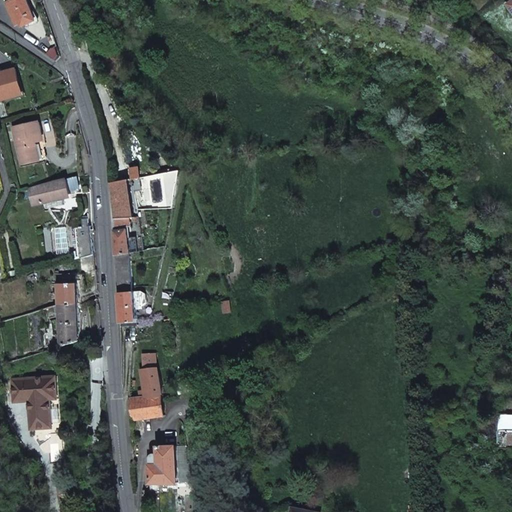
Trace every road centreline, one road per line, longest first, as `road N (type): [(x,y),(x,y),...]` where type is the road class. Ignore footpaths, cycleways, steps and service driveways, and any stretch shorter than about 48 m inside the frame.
road 1 (residential): [(128,511),(98,142),(80,81)]
road 2 (tertiary): [(511,106),(467,54),(325,0)]
